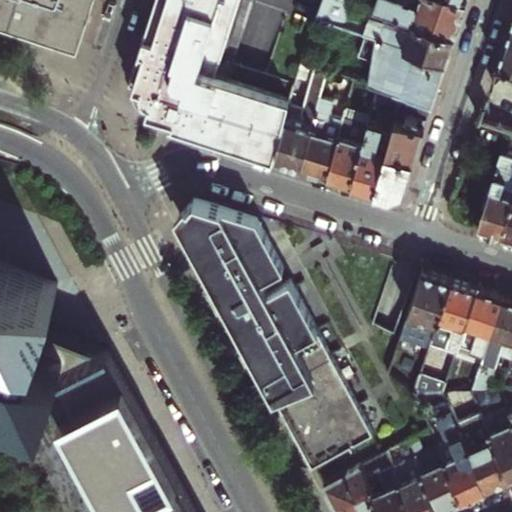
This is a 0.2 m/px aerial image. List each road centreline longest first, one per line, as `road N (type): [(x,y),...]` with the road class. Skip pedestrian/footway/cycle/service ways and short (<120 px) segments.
road 1 (tertiary): [(48,157),(91,202),(253,511)]
road 2 (tertiary): [(290,511),(118,188)]
road 3 (residential): [(118,188),(166,166),(206,166),(418,236)]
road 4 (residential): [(418,236),(492,0)]
road 5 (residential): [(123,0),(76,132)]
